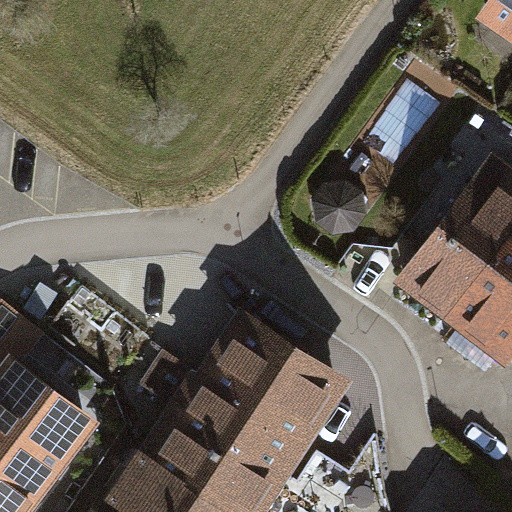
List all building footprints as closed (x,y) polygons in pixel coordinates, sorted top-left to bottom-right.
[(511,0),(482,0),(463,28),(511,60),(511,0)] [(449,307),(511,223),(511,167),(493,153),(403,272),(449,307)] [(511,223),(449,307),(506,350),(511,343),(511,223)] [(141,435),(248,507),(343,364),(237,294),(194,357),(165,338),(140,375),(169,394),(141,435)] [(0,511),(18,511),(88,424),(5,359),(0,364),(0,511)] [(105,489),(139,511),(244,511),(248,507),(141,435),(105,489)] [(106,511),(94,502),(86,511),(106,511)]
